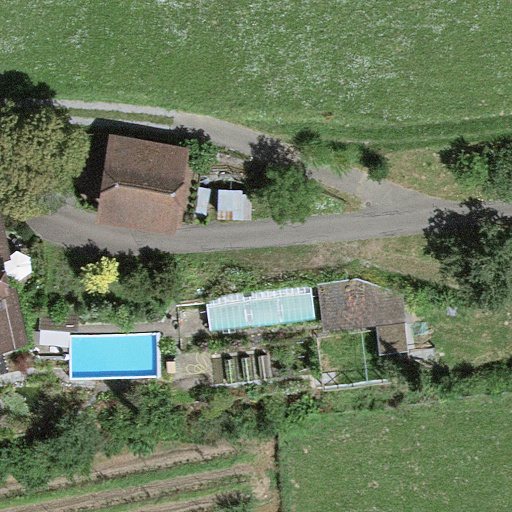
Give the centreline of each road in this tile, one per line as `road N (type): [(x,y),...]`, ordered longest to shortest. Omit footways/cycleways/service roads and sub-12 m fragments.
road 1 (residential): [(511,218),(275,250),(0,222)]
road 2 (track): [(0,120),(256,146)]
